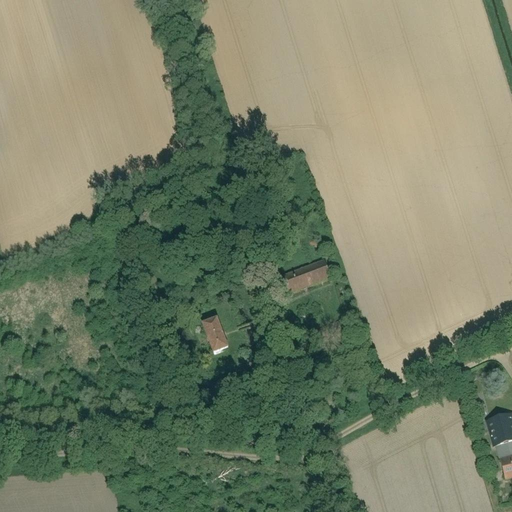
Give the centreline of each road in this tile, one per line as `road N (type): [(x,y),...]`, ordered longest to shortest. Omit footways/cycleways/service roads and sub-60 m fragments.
road 1 (track): [(511,346),(309,457),(162,449),(0,454)]
road 2 (track): [(309,457),(242,270)]
